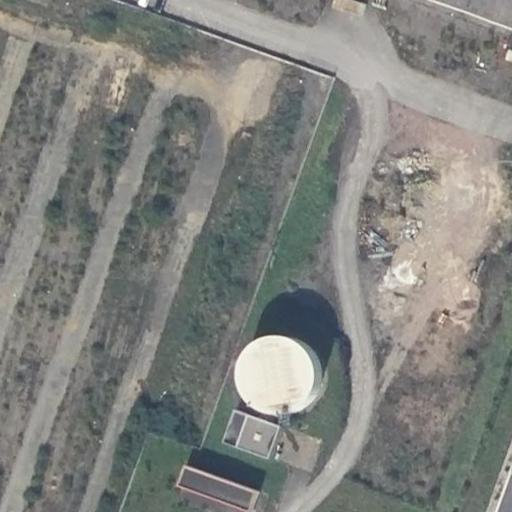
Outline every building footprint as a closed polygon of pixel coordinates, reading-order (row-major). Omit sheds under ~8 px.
[(122,2),(116,0),(104,0),(98,15),(114,22),(122,2)] [(511,0),(434,0),(511,28),(511,0)] [(309,420),(324,347),(247,331),(232,405),(309,420)] [(284,430),(252,418),(240,450),(272,462),(284,430)] [(254,511),(261,494),(188,466),(180,487),(245,511),(254,511)]
